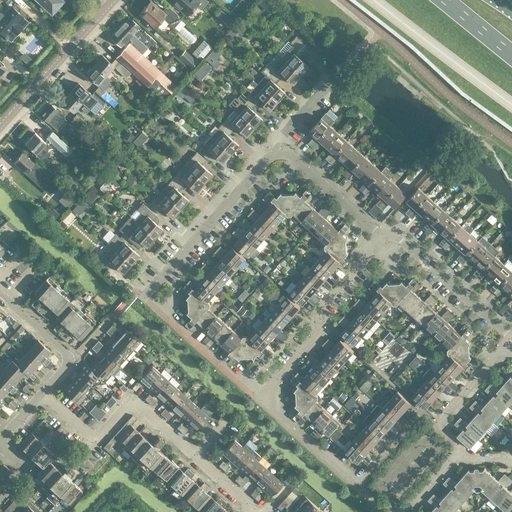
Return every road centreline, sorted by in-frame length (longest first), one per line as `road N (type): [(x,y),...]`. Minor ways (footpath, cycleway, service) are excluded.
road 1 (residential): [(259,398),(322,328),(322,309),(382,237)]
road 2 (residential): [(145,297),(277,147)]
road 3 (residential): [(510,347),(382,237)]
road 4 (tertiary): [(0,127),(110,5)]
road 5 (residential): [(145,297),(259,398)]
road 6 (residential): [(510,347),(435,429),(456,447)]
road 7 (residential): [(382,237),(277,147)]
road 8 (residential): [(96,439),(130,400),(194,456)]
road 9 (residential): [(259,398),(352,481)]
